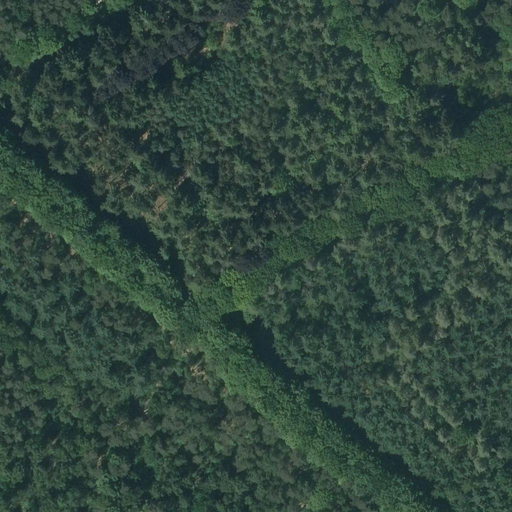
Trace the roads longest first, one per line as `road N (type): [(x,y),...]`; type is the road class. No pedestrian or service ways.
road 1 (unknown): [(0,119),(446,511)]
road 2 (track): [(511,119),(171,297)]
road 3 (track): [(171,297),(420,511)]
road 4 (track): [(0,151),(171,297)]
road 5 (track): [(171,297),(116,511)]
road 6 (track): [(0,66),(101,0)]
